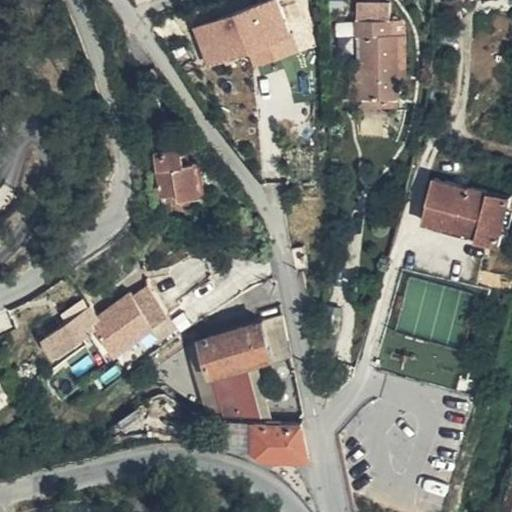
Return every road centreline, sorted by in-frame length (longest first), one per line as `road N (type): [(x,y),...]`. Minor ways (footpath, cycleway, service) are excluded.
road 1 (residential): [(335,511),(293,286),(272,217),(118,0)]
road 2 (residential): [(71,0),(115,111),(121,202),(107,227),(72,255),(0,295)]
road 3 (residential): [(301,511),(249,471),(179,455),(0,494)]
